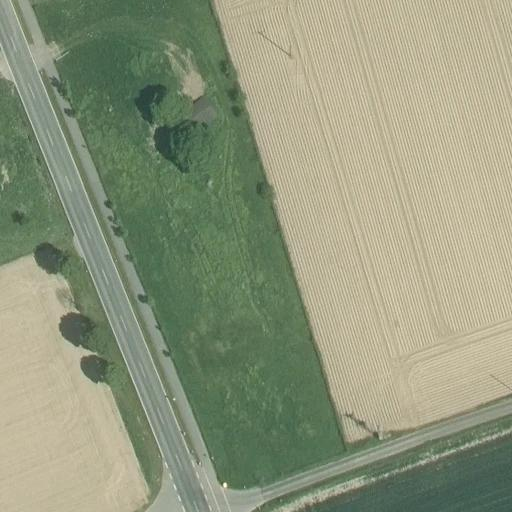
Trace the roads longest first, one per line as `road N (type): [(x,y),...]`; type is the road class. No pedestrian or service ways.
road 1 (secondary): [(6,0),(200,511)]
road 2 (track): [(209,511),(511,407)]
